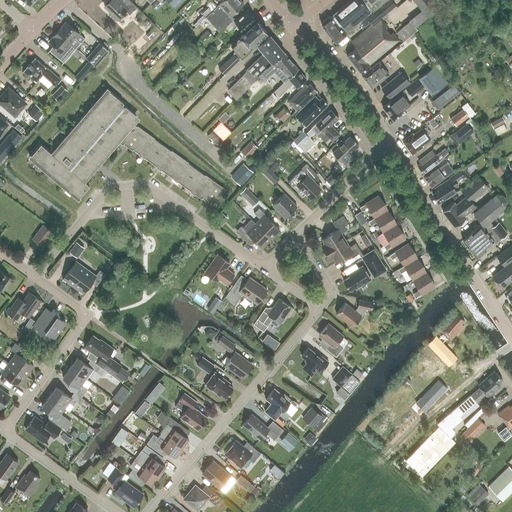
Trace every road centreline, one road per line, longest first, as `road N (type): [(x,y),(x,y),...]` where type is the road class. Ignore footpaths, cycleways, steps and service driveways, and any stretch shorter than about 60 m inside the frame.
road 1 (residential): [(40,277),(108,189),(145,185),(265,269)]
road 2 (residential): [(150,511),(319,307)]
road 3 (unclassified): [(511,336),(384,131)]
road 4 (residential): [(3,432),(85,319),(40,277)]
road 5 (unclassified): [(289,23),(283,38),(368,146)]
road 6 (unclassified): [(384,131),(301,22)]
